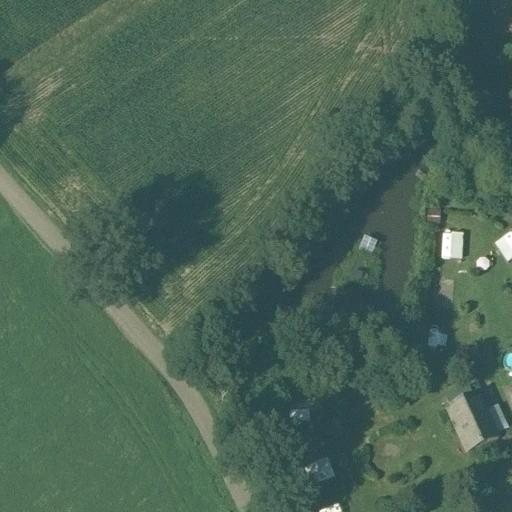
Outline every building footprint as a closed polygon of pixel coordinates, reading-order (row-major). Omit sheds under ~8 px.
[(511,231),(495,242),(507,262),(511,258),(511,231)] [(444,252),(454,252),(455,236),(445,235),(444,252)] [(476,394),(446,408),(467,453),(497,439),(476,394)] [(320,419),(319,398),(292,400),(293,421),(320,419)] [(329,456),(306,463),(314,484),(336,476),(329,456)] [(343,511),(365,504),(361,494),(340,502),(343,511)] [(320,509),(321,511),(342,511),(338,502),(320,509)]
